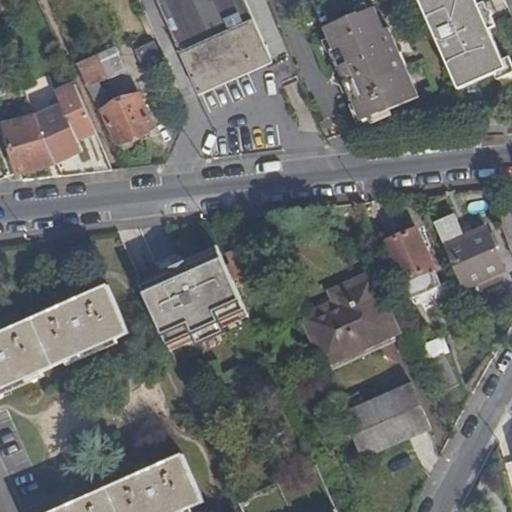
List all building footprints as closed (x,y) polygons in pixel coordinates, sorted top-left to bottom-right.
[(0,0),(0,14),(11,9),(7,0),(0,0)] [(269,58),(243,0),(157,0),(196,90),(269,58)] [(243,0),(269,58),(288,50),(266,0),(243,0)] [(478,0),(420,0),(460,89),(508,67),(478,0)] [(385,30),(376,9),(326,30),(335,50),(332,52),(339,68),(335,70),(331,78),(334,84),(340,86),(344,95),(350,93),(363,121),(383,112),(383,114),(419,98),(388,29),(385,30)] [(112,48),(96,55),(107,80),(122,72),(112,48)] [(96,55),(76,63),(99,115),(104,113),(117,146),(154,130),(138,95),(136,96),(123,102),(108,108),(97,83),(107,80),(96,55)] [(78,140),(95,134),(74,86),(57,93),(63,106),(36,117),(55,163),(83,151),(78,140)] [(121,96),(123,102),(136,96),(133,90),(121,96)] [(17,174),(55,163),(36,117),(3,126),(17,174)] [(511,244),(511,208),(499,215),(511,244)] [(456,215),(437,224),(464,286),(506,268),(489,232),(468,241),(456,215)] [(433,268),(415,227),(387,239),(405,280),(433,268)] [(218,244),(184,259),(184,260),(187,266),(221,251),(218,244)] [(232,264),(227,266),(234,281),(239,279),(241,283),(254,278),(241,249),(228,255),(232,264)] [(219,321),(246,309),(234,281),(227,266),(221,251),(187,266),(184,260),(170,267),(172,272),(140,286),(166,343),(192,332),(195,339),(197,343),(201,341),(224,331),(222,328),(219,321)] [(140,286),(172,272),(170,267),(170,266),(138,280),(140,286)] [(350,304),(308,322),(326,364),(392,335),(371,283),(346,292),(350,304)] [(106,287),(0,332),(0,387),(127,333),(106,287)] [(511,326),(502,302),(476,314),(494,354),(511,327),(511,326)] [(222,328),(249,316),(246,309),(219,321),(222,328)] [(169,350),(195,339),(192,332),(166,343),(169,350)] [(459,386),(446,355),(432,361),(445,393),(459,386)] [(433,431),(414,386),(345,415),(364,461),(433,431)] [(179,455),(47,511),(184,511),(201,505),(179,455)]
